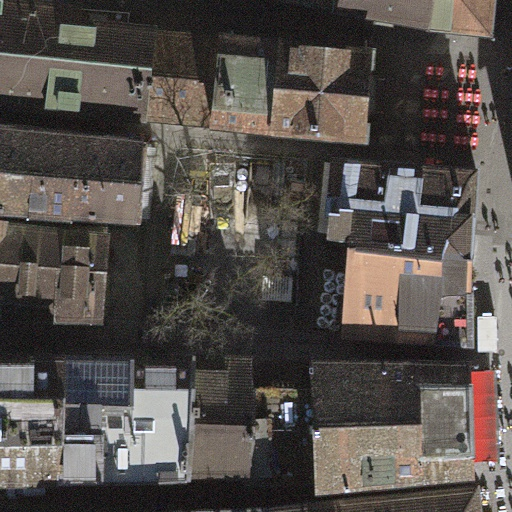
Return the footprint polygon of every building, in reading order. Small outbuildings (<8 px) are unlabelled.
[(129,13),(17,0),(0,0),(0,99),(145,116),(155,31),(128,28),(129,13)] [(285,0),(333,9),(334,0),(285,0)] [(334,0),(333,9),(383,18),(432,27),(487,32),(489,0),(334,0)] [(155,31),(145,116),(216,124),(222,35),(155,31)] [(222,35),(216,124),(274,129),(282,40),(222,35)] [(282,40),(274,129),(363,139),(370,51),(282,40)] [(429,59),(434,95),(462,91),(457,55),(429,59)] [(55,133),(0,127),(0,212),(140,223),(144,140),(55,133)] [(335,158),(328,235),(357,237),(356,247),(472,258),(473,239),(474,213),(477,169),(406,163),(335,158)] [(105,228),(0,220),(0,315),(22,315),(99,313),(105,228)] [(472,258),(356,247),(349,247),(343,333),(407,338),(471,342),(471,300),(472,258)] [(189,398),(194,353),(0,349),(0,475),(63,474),(186,471),(189,398)] [(250,356),(194,353),(189,398),(186,471),(247,471),(250,382),(250,356)] [(315,356),(314,383),(314,476),(315,483),(472,473),(469,416),(466,358),(390,357),(315,356)] [(282,383),(250,382),(247,471),(257,471),(257,478),(286,477),(314,476),(314,383),(282,383)] [(476,511),(474,488),(166,510),(165,511),(476,511)]
